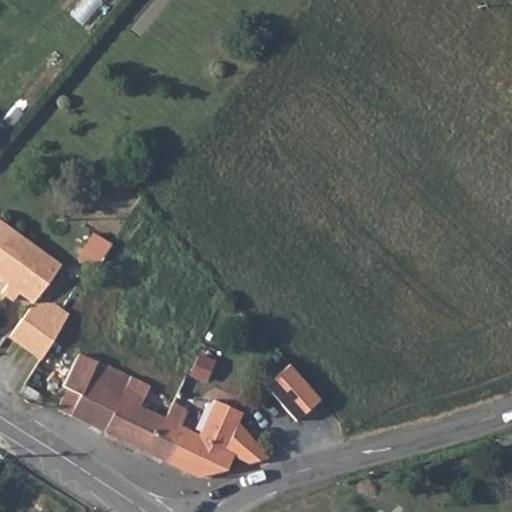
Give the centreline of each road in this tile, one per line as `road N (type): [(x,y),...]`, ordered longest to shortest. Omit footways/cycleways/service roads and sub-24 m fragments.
road 1 (tertiary): [(188,511),(511,408)]
road 2 (tertiary): [(0,419),(142,511)]
